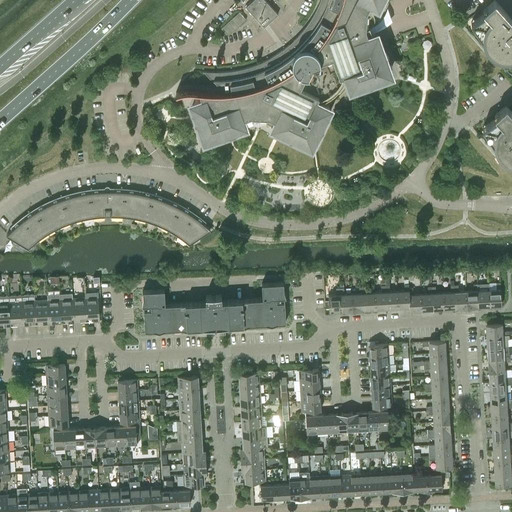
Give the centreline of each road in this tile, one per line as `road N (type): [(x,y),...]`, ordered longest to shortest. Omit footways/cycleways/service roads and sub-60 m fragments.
road 1 (residential): [(354,325),(460,320),(482,511)]
road 2 (residential): [(164,175),(242,216),(298,225),(345,218),(411,182)]
road 3 (residential): [(98,340),(123,358),(307,347),(333,330)]
road 4 (trunk): [(0,121),(132,0)]
road 5 (residential): [(2,211),(29,189),(73,172),(164,175)]
road 6 (residential): [(98,340),(104,415),(85,416),(80,341)]
road 7 (residential): [(333,330),(337,402),(357,401),(354,325)]
road 8 (residential): [(189,49),(156,64),(136,104),(164,175)]
road 9 (residential): [(297,0),(257,40),(189,49)]
road 10 (residential): [(444,121),(449,77),(428,0)]
